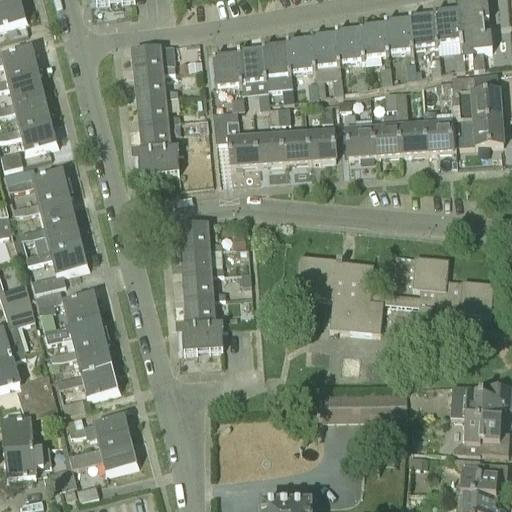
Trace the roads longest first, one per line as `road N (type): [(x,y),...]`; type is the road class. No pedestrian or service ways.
road 1 (residential): [(511,230),(246,210),(123,222)]
road 2 (residential): [(195,511),(123,222)]
road 3 (residential): [(84,41),(377,0)]
road 4 (residential): [(123,222),(84,41)]
